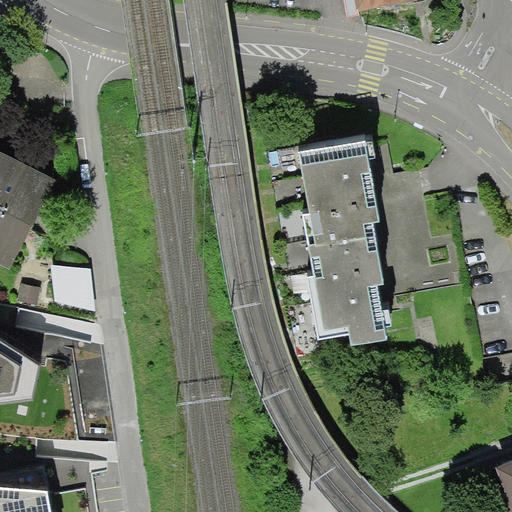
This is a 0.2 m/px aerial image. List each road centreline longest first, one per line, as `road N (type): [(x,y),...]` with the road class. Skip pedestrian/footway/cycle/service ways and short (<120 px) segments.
road 1 (residential): [(95,25),(81,85),(139,511)]
road 2 (secondary): [(468,88),(336,45),(177,40)]
road 3 (secondary): [(177,40),(369,80),(452,116)]
road 4 (unknown): [(452,116),(439,177),(414,199),(405,287)]
road 5 (track): [(511,442),(344,493)]
